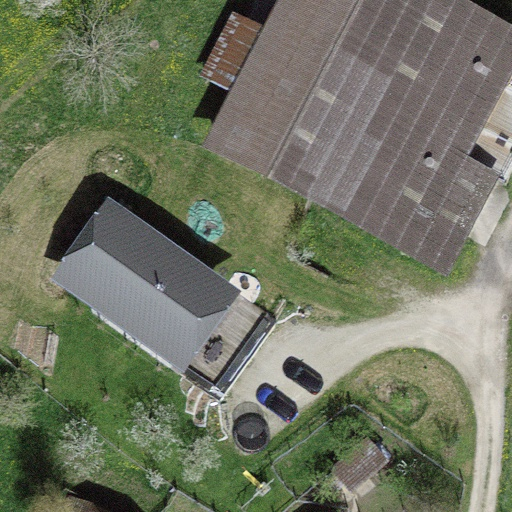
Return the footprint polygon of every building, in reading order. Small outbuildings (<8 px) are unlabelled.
[(421,191),(501,38),(430,0),(294,0),(217,148),(443,267),(455,244),(424,228),(439,200),(421,191)] [(72,280),(180,356),(219,299),(112,224),(72,280)] [(411,356),(378,337),(356,376),(390,394),(405,367),(411,356)] [(405,367),(390,394),(356,376),(346,395),(440,447),(465,401),(405,367)] [(358,489),(387,462),(371,444),(341,471),(358,489)]
